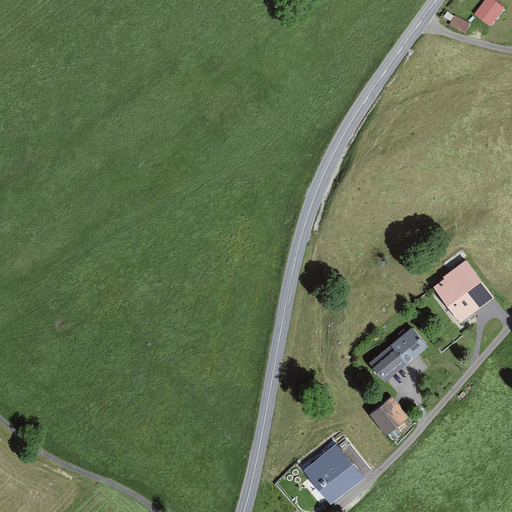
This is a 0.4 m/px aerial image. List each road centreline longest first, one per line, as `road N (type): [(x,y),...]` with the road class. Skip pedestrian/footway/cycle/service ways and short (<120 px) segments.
road 1 (secondary): [(243,511),(310,206),(346,129),(421,21)]
road 2 (residential): [(331,511),(417,433),(511,322)]
